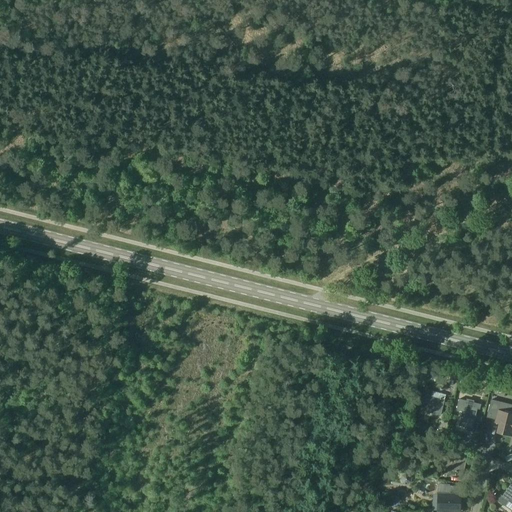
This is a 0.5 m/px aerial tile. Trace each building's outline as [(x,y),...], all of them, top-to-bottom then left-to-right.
[(441,415),(446,395),(426,390),(426,392),(425,392),(424,396),(422,396),(419,413),(427,415),(428,412),(441,415)] [(474,423),(479,403),(466,400),(465,400),(459,399),(456,410),(462,411),(460,420),(474,423)] [(511,404),(491,399),(487,417),(498,420),(496,425),(499,426),(498,431),(511,434),(511,404)] [(467,456),(460,454),(452,451),(447,469),(463,473),(467,456)] [(410,474),(405,474),(402,476),(401,481),(404,484),(408,485),(411,483),(412,478),(410,474)] [(511,484),(502,496),(498,501),(505,506),(508,501),(511,503),(511,484)] [(460,495),(465,495),(465,486),(438,485),(438,499),(444,500),(444,511),(460,511),(460,495)]
